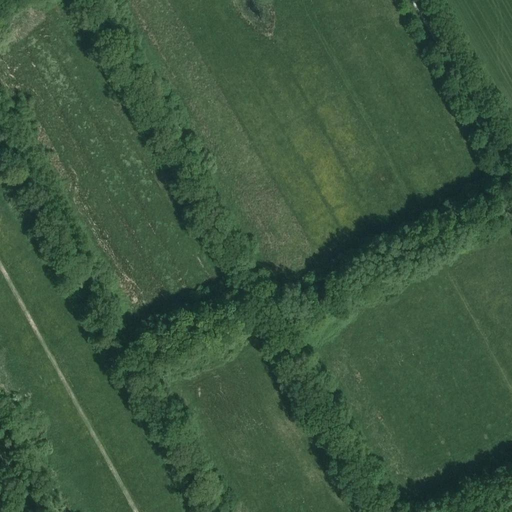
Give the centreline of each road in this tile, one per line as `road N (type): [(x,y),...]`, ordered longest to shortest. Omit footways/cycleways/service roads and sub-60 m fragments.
road 1 (track): [(0,265),(135,511)]
road 2 (track): [(443,264),(511,392)]
